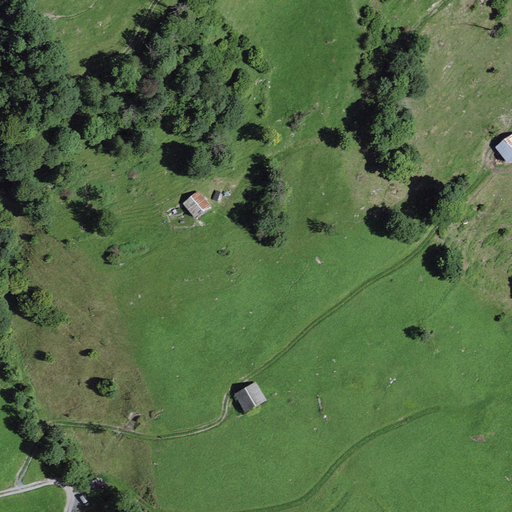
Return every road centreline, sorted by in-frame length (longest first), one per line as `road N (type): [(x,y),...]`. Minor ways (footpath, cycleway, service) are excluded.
road 1 (track): [(27,488),(58,422),(159,438),(216,425),(238,385),(275,361),(316,316),(370,275),(405,261),(430,236),(489,170),(494,145),(511,127)]
road 2 (track): [(0,82),(29,98),(98,72),(124,57),(156,0)]
